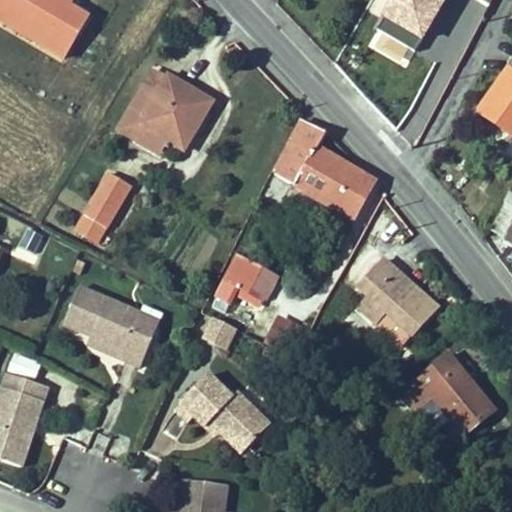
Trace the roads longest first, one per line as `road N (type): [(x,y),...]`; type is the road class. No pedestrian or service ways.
road 1 (tertiary): [(403,182),(236,0)]
road 2 (residential): [(506,0),(403,182)]
road 3 (tertiary): [(511,313),(403,182)]
